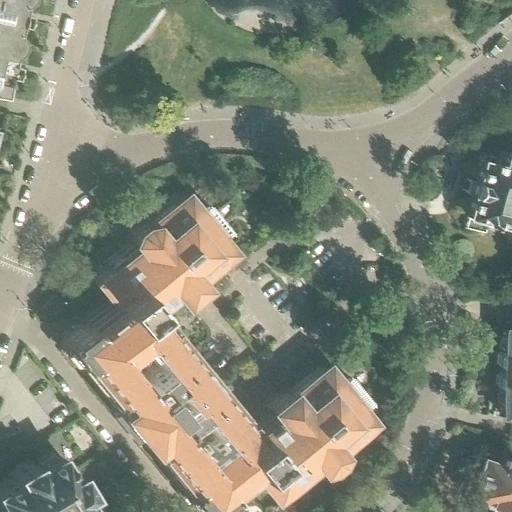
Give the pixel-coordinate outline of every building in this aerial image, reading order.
[(17,21),(18,18),(13,17),(15,10),(19,11),(20,8),(18,8),(19,0),(0,0),(0,37),(11,40),(15,20),(17,21)] [(6,72),(7,70),(2,69),(4,62),(8,63),(9,60),(6,59),(11,40),(0,37),(0,84),(1,84),(4,72),(6,72)] [(511,151),(500,148),(498,156),(477,151),(470,178),(465,177),(462,190),(467,192),(459,224),(479,229),(482,220),(508,226),(506,236),(511,237),(511,151)] [(104,258),(102,264),(103,265),(89,277),(107,299),(106,306),(85,322),(83,320),(72,310),(50,330),(58,340),(61,344),(59,345),(62,348),(74,362),(75,361),(78,364),(80,362),(110,397),(107,400),(114,409),(114,410),(116,412),(123,421),(131,431),(139,440),(140,442),(141,443),(142,442),(149,451),(152,449),(182,484),(178,487),(181,490),(180,491),(192,506),(194,508),(195,507),(197,508),(198,510),(201,508),(202,509),(204,508),(220,495),(219,494),(223,491),(220,487),(241,470),(246,470),(266,494),(281,482),(282,483),(290,481),(299,474),(300,468),(298,467),(307,460),(313,466),(323,464),(331,458),(334,451),(331,448),(366,419),(355,405),(363,398),(360,395),(356,398),(339,378),(343,374),(341,371),(332,378),(320,364),(285,393),(282,389),(263,405),(271,415),(252,431),(237,412),(233,414),(159,324),(163,321),(148,302),(166,288),(174,298),(194,282),(190,277),(226,248),(214,234),(219,231),(196,203),(191,206),(180,193),(146,221),(137,220),(127,229),(125,237),(130,243),(120,252),(119,250),(114,250),(104,258)] [(511,322),(510,322),(510,328),(501,328),(500,352),(497,355),(496,364),(499,368),(499,370),(511,370),(511,322)] [(511,370),(499,370),(499,372),(496,375),(495,384),(498,388),(497,411),(511,412),(511,370)] [(91,511),(80,494),(85,490),(73,470),(77,467),(65,447),(55,452),(54,450),(32,464),(29,459),(6,472),(9,478),(0,483),(0,511),(91,511)] [(511,511),(511,461),(498,456),(496,462),(477,455),(464,494),(468,495),(466,500),(502,511),(511,511)]
